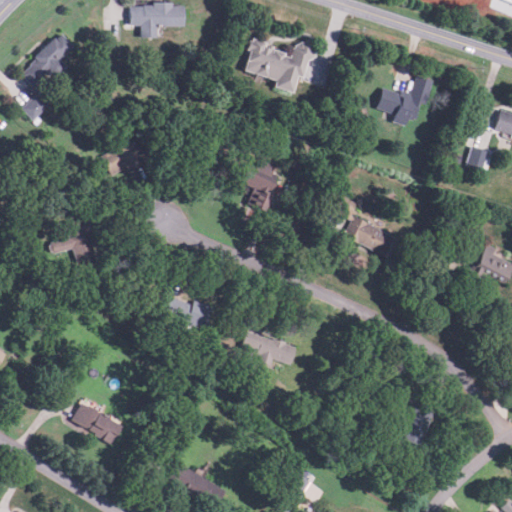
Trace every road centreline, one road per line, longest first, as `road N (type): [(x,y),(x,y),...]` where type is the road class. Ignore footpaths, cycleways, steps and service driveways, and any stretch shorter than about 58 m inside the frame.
road 1 (residential): [(510,436),(456,368),(419,339),(162,222)]
road 2 (residential): [(0,439),(118,511)]
